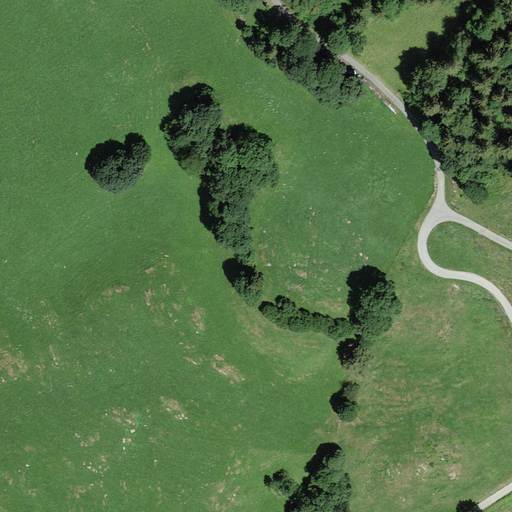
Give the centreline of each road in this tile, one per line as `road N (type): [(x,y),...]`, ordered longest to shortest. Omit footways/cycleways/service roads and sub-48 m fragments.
road 1 (track): [(441,214),(433,147),(409,114),(275,0)]
road 2 (residential): [(511,315),(482,281),(439,271),(422,250),(425,228),(441,214),(490,235)]
